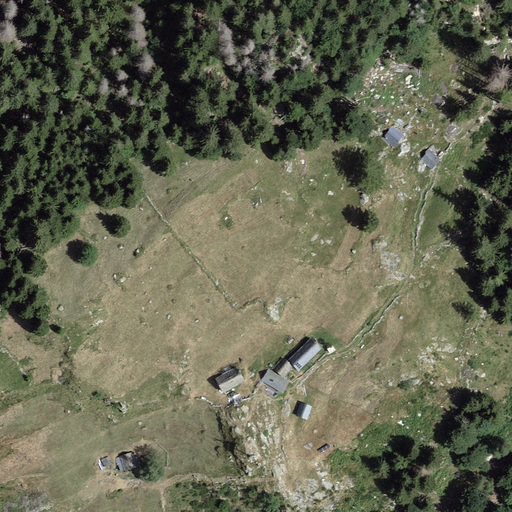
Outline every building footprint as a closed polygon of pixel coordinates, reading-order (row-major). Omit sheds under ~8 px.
[(403,137),(392,127),(382,138),(392,148),(403,137)] [(440,161),(429,150),(420,160),(431,170),(440,161)] [(321,350),(311,340),(288,361),(298,372),(321,350)] [(293,367),(282,358),(273,370),(284,378),(293,367)] [(244,382),(237,369),(216,380),(223,392),(244,382)] [(289,382),(268,371),(261,383),(282,395),(289,382)] [(132,454),(119,459),(124,473),(137,468),(132,454)] [(112,465),(109,456),(101,460),(104,468),(112,465)] [(35,511),(50,508),(46,494),(28,500),(31,511),(35,511)]
